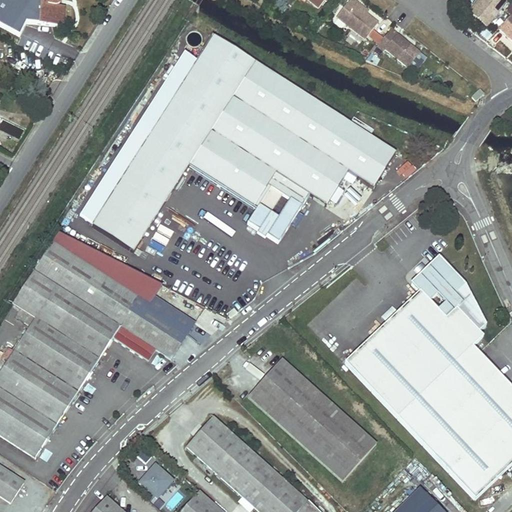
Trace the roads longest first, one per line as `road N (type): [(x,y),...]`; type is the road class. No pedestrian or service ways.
road 1 (unclassified): [(60,511),(104,451),(162,395),(363,232)]
road 2 (unclassified): [(19,171),(126,0)]
